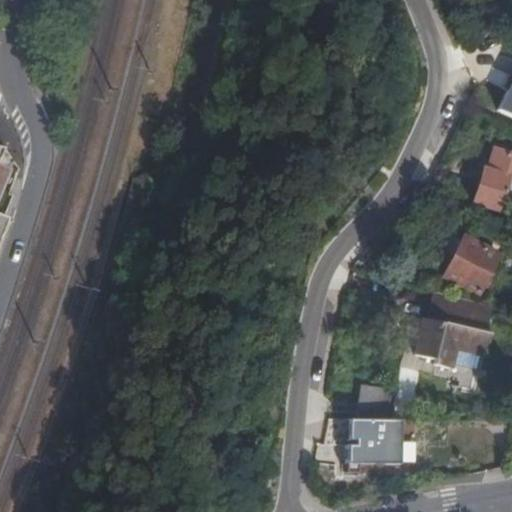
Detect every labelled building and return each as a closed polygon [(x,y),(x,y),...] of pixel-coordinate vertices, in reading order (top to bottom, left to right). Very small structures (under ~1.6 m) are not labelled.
[(511,67),(503,63),(484,101),(511,115),(511,67)] [(511,153),(495,148),(490,164),(500,167),(499,172),(489,169),(484,168),(474,202),(511,212),(511,153)] [(499,255),(445,229),(436,245),(455,256),(445,276),(480,293),(499,255)] [(433,311),(490,323),(493,308),(437,295),(433,311)] [(487,335),(490,323),(433,311),(430,321),(425,320),(417,356),(425,359),(437,361),(436,367),(453,371),(457,356),(459,350),(487,358),(492,336),(487,335)] [(459,350),(457,356),(485,362),(487,358),(459,350)] [(424,364),(436,367),(437,361),(425,359),(424,364)] [(392,390),(362,385),(358,415),(389,416),(392,390)] [(504,422),(479,421),(480,453),(511,451),(511,444),(500,446),(504,422)] [(511,421),(504,422),(500,446),(511,444),(511,421)] [(367,432),(371,458),(414,455),(409,425),(367,432)] [(414,455),(371,458),(373,472),(415,465),(414,455)]
